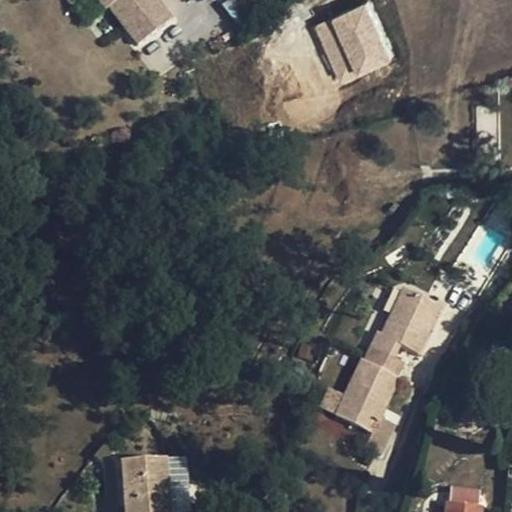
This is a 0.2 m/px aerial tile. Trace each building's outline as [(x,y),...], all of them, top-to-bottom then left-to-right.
[(95,0),(106,14),(109,11),(138,49),(172,22),(155,0),(95,0)] [(364,4),(313,27),(339,85),(390,62),(364,4)] [(378,336),(370,351),(393,362),(400,348),(418,357),(441,309),(403,292),(381,337),(378,336)] [(362,362),(335,419),(373,436),(399,380),(362,362)] [(328,388),(320,406),(333,412),(341,394),(328,388)] [(170,511),(168,487),(166,462),(166,461),(120,465),(124,511),(170,511)] [(183,461),(166,462),(168,487),(184,486),(183,461)]
